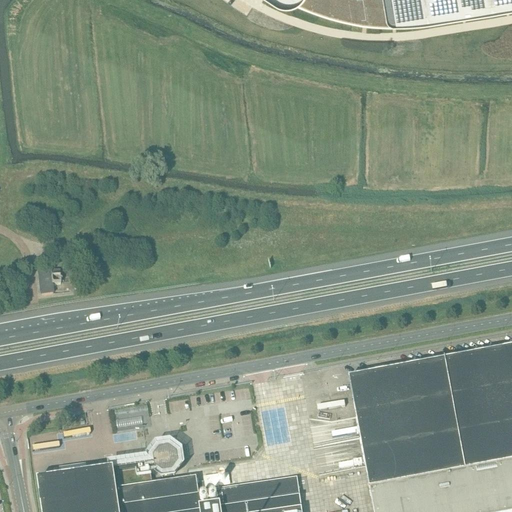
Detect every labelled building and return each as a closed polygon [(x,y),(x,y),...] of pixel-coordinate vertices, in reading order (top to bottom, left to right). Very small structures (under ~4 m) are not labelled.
[(511,0),(299,0),(305,2),(317,7),(328,11),(340,14),(352,17),(364,18),(376,20),(387,21),(399,21),(410,20),(422,19),(433,18),(511,5),(511,0)] [(59,271),(38,273),(40,295),(53,294),(52,285),(61,284),(59,271)] [(153,465),(37,482),(41,511),(511,511),(511,349),(350,380),(360,438),(366,466),(374,511),(302,511),(297,479),(199,493),(197,479),(149,486),(149,483),(151,482),(150,475),(156,474),(158,471),(162,473),(171,472),(176,464),(175,455),(167,449),(158,451),(152,459),(153,465)] [(244,424),(245,434),(254,434),(253,424),(244,424)] [(217,477),(215,478),(214,476),(205,477),(206,489),(218,487),(217,477)]
